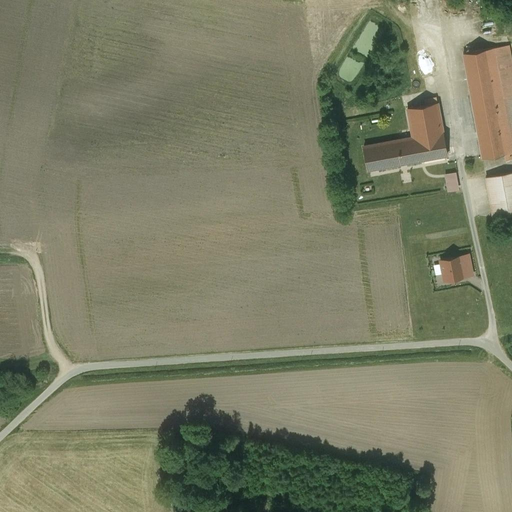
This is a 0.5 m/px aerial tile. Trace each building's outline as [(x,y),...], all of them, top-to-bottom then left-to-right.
[(410,0),(417,40),(441,36),(435,2),(430,3),(429,0),(410,0)] [(511,66),(508,45),(495,47),(511,137),(511,66)] [(511,137),(495,47),(463,53),(482,157),(505,153),(511,151),(511,137)] [(437,102),(407,108),(412,134),(411,134),(411,136),(412,135),(413,137),(384,142),(388,166),(447,155),(437,102)] [(384,142),(364,146),(368,169),(388,166),(384,142)] [(511,171),(486,177),(493,217),(511,213),(511,171)] [(453,172),(444,174),(447,190),(457,189),(453,172)] [(460,256),(441,260),(445,279),(464,276),(460,256)]
